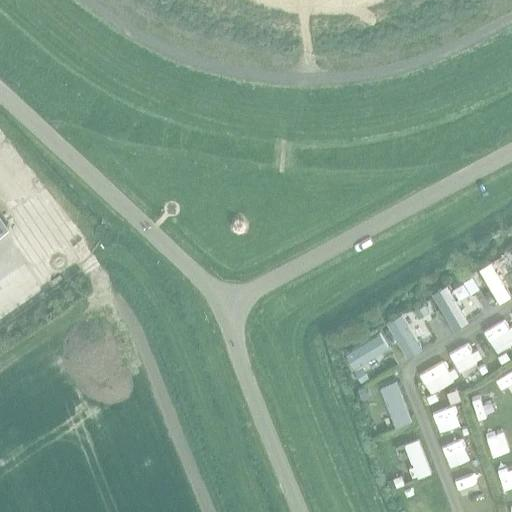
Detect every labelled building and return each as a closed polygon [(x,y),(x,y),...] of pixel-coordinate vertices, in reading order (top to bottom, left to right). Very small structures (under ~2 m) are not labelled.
[(0,233),(9,227),(0,213),(0,233)] [(511,282),(498,249),(484,255),(500,292),(511,286),(511,282)] [(457,309),(470,304),(458,274),(445,280),(457,309)] [(472,276),(464,281),(470,292),(478,287),(472,276)] [(423,304),(413,310),(417,318),(428,312),(423,304)] [(408,306),(394,311),(409,345),(422,339),(408,306)] [(354,355),(393,340),(386,323),(348,339),(354,355)] [(424,371),(450,357),(445,348),(420,362),(424,371)] [(361,365),(354,370),(360,380),(368,376),(361,365)] [(398,413),(411,410),(401,373),(388,376),(398,413)] [(366,386),(358,389),(362,399),(370,396),(366,386)] [(464,474),(485,469),(482,459),(461,465),(464,474)] [(441,474),(427,478),(439,511),(440,511),(453,508),(441,474)] [(401,475),(388,480),(391,488),(404,483),(401,475)] [(474,507),(475,511),(484,511),(496,507),(493,499),(474,507)]
